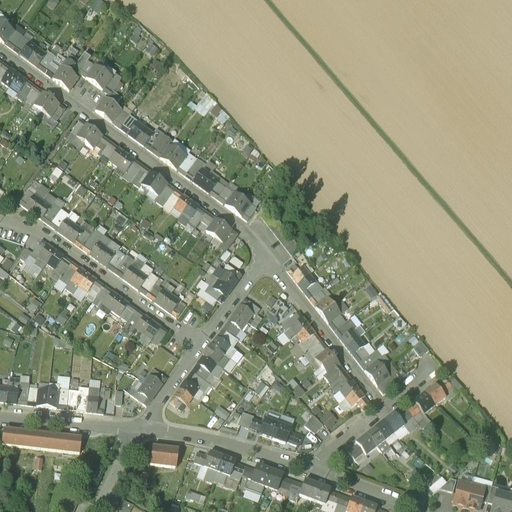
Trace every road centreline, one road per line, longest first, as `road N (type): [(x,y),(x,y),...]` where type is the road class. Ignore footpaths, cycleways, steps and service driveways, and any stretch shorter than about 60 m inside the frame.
road 1 (residential): [(265,258),(223,214),(0,49)]
road 2 (residential): [(0,218),(45,234),(200,344)]
road 3 (residential): [(381,411),(265,258)]
road 4 (residential): [(142,430),(241,447),(316,473)]
road 5 (residential): [(0,417),(142,430)]
